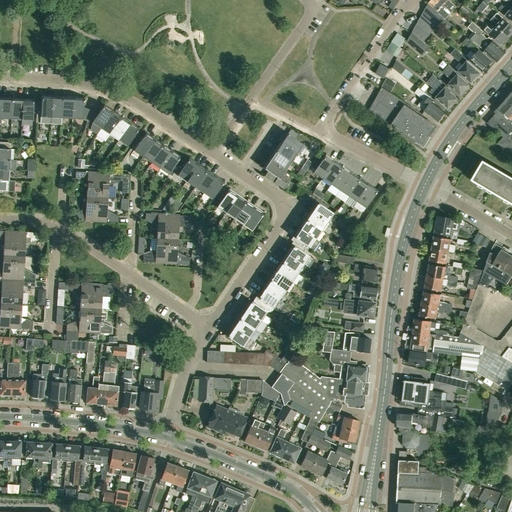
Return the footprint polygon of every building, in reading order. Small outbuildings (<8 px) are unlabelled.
[(393,10),(399,0),(388,0),(392,2),(389,7),(393,10)] [(449,0),(448,0),(431,0),(428,3),(440,14),(451,2),(449,0)] [(491,4),(490,3),(486,0),(478,9),(483,14),(491,4)] [(465,4),(460,10),(469,18),(474,12),(465,4)] [(511,6),(509,4),(505,8),(502,5),(498,9),(511,20),(511,6)] [(475,23),(483,14),(478,9),(470,19),(475,23)] [(420,17),(434,30),(440,24),(424,10),(420,17)] [(511,26),(508,22),(497,13),(490,21),(496,26),(509,38),(511,35),(511,26)] [(424,42),(434,30),(420,17),(412,32),(424,42)] [(490,38),(489,40),(481,33),(483,31),(473,22),(468,27),(478,36),(476,39),(483,45),(481,48),(497,62),(505,52),(490,38)] [(509,38),(496,26),(492,30),(486,25),(483,29),(501,45),(504,41),(506,42),(509,38)] [(430,48),(424,42),(412,32),(407,41),(423,56),(430,48)] [(476,48),(471,43),(466,39),(463,43),(472,52),(473,51),(476,53),(471,60),(483,71),(491,62),(476,48)] [(479,73),(473,67),(474,66),(468,61),(468,60),(455,49),(451,54),(463,65),(459,71),(471,82),(472,81),(473,82),(477,78),(476,77),(479,73)] [(402,75),(407,69),(396,61),(393,68),(402,75)] [(391,69),(382,65),(377,74),(385,79),(391,69)] [(468,85),(457,75),(459,74),(449,65),(443,72),(453,80),(449,84),(460,94),(461,93),(463,94),(466,90),(465,89),(468,85)] [(452,92),(446,87),(447,87),(434,76),(428,83),(440,94),(437,98),(441,101),(448,108),(449,107),(450,108),(454,104),(453,103),(457,99),(450,93),(452,92)] [(382,87),(390,93),(396,83),(388,77),(382,87)] [(424,115),(407,103),(390,93),(382,87),(374,101),(369,111),(392,125),(416,142),(416,143),(424,148),(431,137),(429,136),(436,126),(422,117),(424,115)] [(440,106),(433,100),(433,99),(418,88),(414,92),(423,99),(417,106),(438,121),(438,120),(440,120),(442,118),(442,116),(445,112),(439,107),(440,106)] [(51,117),(52,95),(42,95),(41,102),(37,102),(37,103),(36,119),(36,123),(40,123),(40,122),(50,123),(51,117)] [(61,118),(63,96),(52,95),(51,117),(50,123),(61,124),(61,118)] [(11,119),(13,97),(2,96),(1,118),(11,119)] [(72,119),(73,97),(63,96),(61,118),(72,119)] [(22,119),(23,98),(13,97),(11,119),(22,119)] [(83,108),(84,97),(73,97),(72,119),(83,119),(87,121),(91,111),(83,108)] [(33,103),(34,98),(23,98),(22,119),(22,120),(22,123),(32,124),(32,119),(36,119),(37,103),(33,103)] [(511,106),(505,100),(494,112),(496,113),(488,123),(504,137),(497,144),(505,149),(511,141),(511,140),(511,106)] [(92,122),(87,121),(85,126),(90,128),(98,133),(101,128),(113,110),(104,104),(92,122)] [(110,134),(122,116),(113,110),(101,128),(98,133),(107,139),(110,134)] [(118,140),(130,122),(122,116),(110,134),(118,140)] [(139,128),(130,122),(118,140),(127,146),(132,138),(136,141),(141,132),(138,130),(139,128)] [(133,151),(142,157),(155,139),(146,133),(144,135),(141,132),(136,141),(139,143),(133,151)] [(303,144),(295,139),(298,136),(292,132),(290,135),(285,132),(279,141),(297,153),(303,144)] [(151,163),(163,145),(155,139),(142,157),(151,163)] [(291,162),(297,153),(279,141),(273,150),(291,162)] [(0,159),(10,160),(12,160),(13,150),(10,149),(11,143),(0,142),(0,159)] [(160,168),(172,150),(163,145),(151,163),(160,168)] [(175,164),(181,156),(172,150),(160,168),(172,177),(174,173),(179,166),(175,164)] [(285,171),(291,162),(273,150),(267,158),(285,171)] [(321,178),(334,160),(325,155),(323,158),(318,155),(310,166),(315,169),(313,173),(321,178)] [(177,175),(186,182),(198,163),(190,157),(182,168),(179,166),(174,173),(177,175)] [(285,171),(267,158),(261,167),(268,171),(264,176),(274,183),(277,178),(279,179),(285,171)] [(12,160),(10,160),(0,159),(0,169),(9,170),(16,170),(16,160),(12,160)] [(330,184),(342,166),(334,160),(321,178),(330,184)] [(473,179),(479,183),(484,186),(482,188),(482,189),(483,188),(487,190),(486,191),(487,191),(488,189),(493,191),(499,195),(509,177),(483,161),(473,179)] [(195,187),(207,169),(198,163),(186,182),(195,187)] [(339,190),(351,172),(342,166),(330,184),(339,190)] [(0,179),(8,180),(9,170),(0,169),(0,179)] [(203,193),(216,175),(207,169),(195,187),(203,193)] [(97,197),(99,172),(75,171),(75,178),(82,182),(87,182),(86,196),(97,197)] [(97,197),(107,198),(108,183),(113,183),(121,181),(121,174),(99,172),(97,197)] [(347,196),(360,178),(351,172),(339,190),(347,196)] [(216,175),(203,193),(212,199),(225,181),(216,175)] [(499,195),(505,199),(509,201),(508,204),(509,203),(511,204),(511,178),(509,177),(499,195)] [(356,202),(368,184),(360,178),(347,196),(356,202)] [(8,181),(8,180),(0,179),(0,190),(8,191),(8,192),(14,192),(14,181),(8,181)] [(363,212),(378,190),(368,184),(356,202),(357,202),(353,207),(361,212),(363,212)] [(225,213),(237,195),(229,189),(216,207),(225,213)] [(234,219),(246,201),(237,195),(225,213),(234,219)] [(96,221),(97,197),(86,196),(85,210),(81,210),(73,213),(72,220),(96,221)] [(107,212),(107,198),(97,197),(96,221),(119,222),(119,216),(112,212),(107,212)] [(242,225),(255,206),(246,201),(234,219),(242,225)] [(310,209),(328,222),(334,213),(315,201),(310,209)] [(255,206),(242,225),(251,231),(264,212),(255,206)] [(322,231),(328,222),(310,209),(304,218),(322,231)] [(344,216),(337,211),(335,215),(341,219),(344,216)] [(167,238),(169,214),(146,213),(145,220),(153,224),(157,224),(157,238),(167,238)] [(167,238),(178,239),(179,225),(184,225),(191,222),(192,216),(169,214),(167,238)] [(452,230),(457,231),(458,231),(460,223),(454,221),(454,219),(438,216),(435,233),(445,235),(450,235),(451,236),(452,230)] [(316,240),(322,231),(304,218),(298,227),(316,240)] [(307,250),(309,248),(313,251),(319,242),(316,240),(298,227),(291,237),(292,238),(291,240),(293,241),(295,242),(307,250)] [(14,256),(16,231),(0,230),(0,242),(4,243),(3,255),(14,256)] [(14,256),(24,256),(25,242),(29,242),(38,239),(38,233),(16,231),(14,256)] [(471,244),(485,246),(489,240),(478,233),(471,244)] [(434,237),(432,249),(448,252),(455,253),(457,245),(450,244),(451,240),(444,238),(434,237)] [(166,263),(167,238),(157,238),(156,252),(151,252),(143,255),(143,262),(166,263)] [(177,253),(178,239),(167,238),(166,263),(189,264),(189,257),(182,254),(177,253)] [(308,254),(309,252),(307,250),(295,242),(293,241),(285,253),(303,265),(307,268),(314,258),(308,254)] [(446,263),(448,252),(432,249),(430,260),(446,263)] [(511,275),(511,256),(509,254),(501,250),(497,257),(490,253),(484,271),(481,278),(481,279),(489,284),(493,277),(497,279),(500,281),(506,272),(511,276),(511,275)] [(297,274),(303,265),(285,253),(279,261),(297,274)] [(335,254),(334,261),(353,264),(354,258),(340,255),(335,254)] [(0,278),(13,280),(14,256),(3,255),(2,269),(0,268),(0,278)] [(23,270),(24,256),(14,256),(13,280),(35,281),(35,274),(28,270),(23,270)] [(292,282),(297,274),(279,261),(274,270),(292,282)] [(362,280),(366,280),(376,282),(376,281),(378,280),(378,277),(377,276),(377,275),(377,270),(370,269),(371,267),(355,264),(354,271),(363,273),(362,280)] [(445,267),(439,266),(429,264),(427,276),(457,282),(458,277),(444,275),(445,267)] [(470,275),(481,278),(484,271),(471,269),(470,275)] [(286,291),(292,282),(274,270),(268,278),(286,291)] [(469,278),(469,279),(475,280),(474,285),(478,286),(479,284),(481,279),(481,278),(470,275),(469,278)] [(319,276),(313,284),(319,288),(324,280),(319,276)] [(456,286),(457,282),(427,276),(425,288),(441,291),(442,283),(456,286)] [(11,304),(13,280),(0,278),(0,288),(1,289),(0,303),(11,304)] [(280,300),(286,291),(268,278),(262,287),(280,300)] [(35,288),(35,281),(13,280),(11,304),(21,304),(22,290),(27,290),(35,288)] [(91,308),(92,284),(58,282),(58,289),(69,290),(76,293),(80,294),(80,308),(91,308)] [(376,287),(367,286),(361,285),(361,286),(349,284),(335,282),(334,288),(348,290),(354,291),(353,296),(359,297),(365,298),(375,299),(376,287)] [(91,308),(101,309),(102,295),(106,295),(114,292),(114,285),(92,284),(91,308)] [(502,357),(509,348),(511,344),(511,327),(501,341),(497,341),(478,329),(475,325),(489,289),(489,288),(488,288),(487,287),(479,284),(478,286),(476,290),(473,299),(470,308),(469,312),(466,319),(461,332),(502,357)] [(274,309),(280,300),(262,287),(256,296),(258,298),(256,300),(272,311),(274,308),(274,309)] [(440,295),(434,294),(424,292),(422,304),(438,307),(451,309),(452,305),(439,302),(440,295)] [(256,300),(254,303),(248,300),(242,309),(260,321),(267,312),(271,312),(272,311),(256,300)] [(374,303),(364,302),(359,301),(359,302),(347,300),(346,307),(358,309),(357,315),(373,317),(374,303)] [(0,327),(10,328),(11,304),(0,303),(0,308),(0,327)] [(20,318),(21,304),(11,304),(10,328),(32,329),(33,322),(25,319),(20,318)] [(450,314),(451,309),(438,307),(422,304),(419,315),(436,318),(437,312),(450,314)] [(89,333),(91,308),(80,308),(79,322),(74,321),(66,324),(66,331),(89,333)] [(100,323),(101,309),(91,308),(89,333),(112,334),(112,327),(105,323),(100,323)] [(255,330),(260,321),(242,309),(237,317),(255,330)] [(249,338),(255,330),(237,317),(231,326),(249,338)] [(436,322),(431,322),(415,320),(413,331),(443,335),(451,336),(451,331),(435,329),(436,322)] [(345,322),(344,329),(363,332),(364,324),(345,322)] [(258,344),(249,338),(231,326),(225,335),(249,350),(250,350),(254,350),(258,344)] [(325,331),(323,348),(332,349),(334,332),(325,331)] [(451,336),(443,335),(413,331),(411,349),(427,351),(438,353),(461,356),(463,356),(479,358),(476,371),(506,389),(511,379),(511,362),(502,357),(461,332),(460,342),(459,342),(459,338),(451,336)] [(370,339),(359,337),(359,333),(351,333),(349,345),(350,345),(349,350),(368,353),(370,339)] [(32,340),(32,347),(44,348),(44,341),(32,340)] [(95,343),(89,343),(86,364),(93,365),(95,343)] [(126,356),(127,345),(119,344),(119,347),(113,346),(113,354),(126,356)] [(127,345),(126,356),(125,359),(135,360),(136,346),(127,345)] [(159,356),(160,349),(145,347),(144,354),(159,356)] [(511,349),(509,348),(502,357),(511,362),(511,349)] [(269,366),(276,356),(267,349),(264,353),(263,365),(268,366),(269,366)] [(344,403),(345,404),(361,406),(366,368),(361,367),(355,366),(356,362),(350,361),(346,360),(348,351),(332,349),(331,349),(330,353),(330,359),(334,364),(334,372),(340,372),(339,379),(335,379),(322,377),(320,380),(291,358),(288,365),(287,365),(280,374),(293,384),(289,390),(288,391),(287,392),(288,397),(289,400),(311,413),(309,417),(311,418),(318,422),(318,423),(327,408),(331,399),(344,403)] [(438,353),(427,351),(427,354),(410,352),(409,363),(425,366),(426,361),(437,362),(437,359),(438,353)] [(274,370),(282,360),(276,356),(269,366),(274,370)] [(476,371),(479,358),(463,356),(461,356),(460,369),(476,371)] [(279,374),(287,363),(282,360),(274,370),(279,374)] [(110,372),(111,362),(105,361),(102,389),(98,388),(96,404),(106,405),(109,378),(110,372)] [(12,395),(13,363),(8,363),(7,380),(1,380),(2,374),(0,373),(0,395),(1,395),(2,396),(4,396),(5,395),(12,395)] [(25,395),(25,380),(18,380),(19,363),(13,363),(12,395),(18,395),(18,397),(22,397),(22,395),(25,395)] [(439,373),(449,376),(449,366),(440,364),(439,373)] [(46,381),(47,373),(48,373),(49,366),(42,365),(41,375),(33,375),(30,396),(32,396),(33,398),(36,398),(37,396),(43,397),(44,389),(45,389),(46,381)] [(460,369),(452,367),(450,376),(467,381),(473,382),(475,373),(476,371),(460,369)] [(59,374),(53,374),(50,399),(63,400),(65,383),(66,369),(59,369),(59,374)] [(76,379),(77,373),(77,370),(70,369),(67,401),(72,401),(72,403),(77,403),(78,402),(79,402),(82,379),(76,379)] [(132,379),(129,378),(129,372),(124,371),(124,378),(122,392),(124,392),(122,406),(134,408),(136,393),(137,386),(131,385),(132,379)] [(116,406),(118,390),(118,386),(114,386),(115,372),(110,372),(109,378),(106,405),(116,406)] [(449,376),(439,373),(435,372),(433,381),(465,389),(467,381),(450,376),(449,376)] [(96,404),(98,388),(97,388),(99,377),(93,377),(92,388),(88,387),(86,403),(96,404)] [(200,381),(195,380),(195,391),(194,391),(194,399),(199,399),(199,401),(211,402),(213,378),(200,377),(200,381)] [(213,378),(212,387),(230,388),(231,379),(213,378)] [(453,419),(455,408),(445,407),(446,402),(439,401),(440,392),(430,391),(431,384),(425,383),(426,379),(416,378),(415,382),(404,380),(403,385),(404,387),(403,398),(400,399),(399,405),(421,408),(421,409),(445,412),(444,417),(444,418),(449,419),(453,419)] [(246,395),(247,393),(248,380),(240,379),(239,391),(238,395),(246,395)] [(142,388),(141,392),(140,409),(155,410),(156,399),(161,399),(163,381),(156,380),(155,385),(150,385),(149,389),(142,388)] [(262,393),(262,380),(248,380),(247,393),(262,393)] [(262,380),(262,393),(261,396),(275,402),(280,393),(262,380)] [(283,406),(280,393),(275,402),(273,407),(281,410),(283,406)] [(343,405),(332,401),(329,408),(340,413),(343,405)] [(225,430),(233,408),(229,407),(228,410),(216,406),(212,416),(209,417),(207,422),(208,424),(207,426),(224,432),(225,430)] [(282,422),(290,409),(285,406),(277,419),(282,422)] [(233,408),(225,430),(229,432),(230,434),(234,436),(237,434),(239,435),(246,418),(240,415),(241,412),(233,408)] [(290,409),(282,422),(288,425),(296,412),(290,409)] [(410,427),(412,427),(412,422),(426,425),(426,415),(412,412),(412,413),(398,412),(397,426),(402,427),(402,431),(404,434),(403,435),(402,444),(406,449),(415,449),(420,445),(420,436),(416,431),(410,431),(410,427)] [(359,421),(349,419),(347,418),(347,416),(338,414),(336,420),(338,421),(337,427),(342,428),(356,431),(359,421)] [(444,418),(444,417),(433,414),(430,430),(442,432),(444,418)] [(307,442),(312,434),(315,429),(314,429),(318,422),(311,418),(302,439),(307,442)] [(264,423),(258,421),(254,419),(248,432),(244,441),(255,446),(262,430),(261,430),(264,423)] [(265,450),(275,428),(275,427),(264,423),(261,430),(262,430),(255,446),(265,450)] [(354,442),(356,431),(342,428),(337,427),(335,426),(334,432),(332,439),(342,441),(342,439),(344,440),(354,442)] [(312,434),(323,439),(326,434),(315,429),(312,434)] [(281,440),(283,436),(285,432),(280,430),(277,438),(276,437),(274,443),(270,452),(276,455),(275,456),(281,458),(288,443),(281,440)] [(323,440),(323,439),(312,434),(307,442),(321,448),(324,441),(323,440)] [(301,444),(298,443),(298,441),(291,438),(289,443),(288,443),(281,458),(286,461),(287,460),(293,463),(297,454),(300,448),(299,448),(301,444)] [(12,459),(20,459),(20,440),(13,440),(13,441),(8,441),(8,467),(11,467),(12,459)] [(37,468),(39,443),(34,442),(34,441),(27,440),(26,457),(33,457),(33,459),(34,459),(33,468),(37,468)] [(324,441),(321,448),(326,451),(330,443),(324,441)] [(51,458),(50,458),(51,442),(44,442),(44,443),(39,443),(37,468),(41,468),(42,463),(50,464),(51,458)] [(66,461),(68,443),(61,443),(60,444),(55,444),(54,458),(52,457),(52,469),(57,469),(58,458),(60,458),(59,460),(66,461)] [(80,460),(78,460),(79,446),(74,446),(74,444),(68,443),(66,461),(73,462),(73,459),(76,459),(73,484),(78,485),(80,460)] [(94,464),(96,446),(89,445),(89,447),(84,447),(82,460),(80,460),(78,485),(84,485),(87,461),(88,461),(87,463),(94,464)] [(108,463),(106,463),(108,449),(102,449),(103,447),(96,446),(94,464),(100,465),(101,462),(103,463),(101,482),(106,482),(108,463)] [(339,470),(337,470),(334,468),(340,456),(348,460),(351,452),(342,448),(339,447),(336,453),(335,453),(332,458),(330,464),(333,466),(332,468),(331,467),(330,469),(326,478),(341,485),(346,474),(346,473),(347,471),(340,468),(339,470)] [(120,475),(124,452),(113,450),(110,466),(109,473),(120,475)] [(311,471),(317,456),(307,451),(300,466),(311,471)] [(332,458),(335,453),(331,451),(327,460),(317,456),(311,471),(320,475),(326,463),(330,464),(332,458)] [(120,475),(126,476),(131,477),(132,470),(132,471),(135,454),(124,452),(120,475)] [(141,455),(137,472),(135,479),(144,481),(141,490),(144,491),(148,492),(158,464),(152,462),(153,458),(141,455)] [(416,461),(409,461),(399,460),(396,503),(399,503),(398,511),(434,511),(439,504),(441,492),(455,493),(456,480),(442,479),(443,475),(426,474),(427,470),(419,469),(419,462),(416,461)] [(171,483),(177,466),(166,463),(161,478),(160,478),(158,484),(164,486),(166,480),(171,483)] [(177,466),(171,483),(178,485),(176,490),(181,492),(183,486),(182,486),(188,470),(177,466)] [(199,492),(205,477),(199,475),(200,473),(195,471),(194,473),(193,472),(187,488),(192,489),(199,492)] [(198,511),(205,494),(210,496),(216,481),(214,480),(215,479),(210,477),(210,479),(205,477),(199,492),(192,509),(198,511)] [(219,511),(231,486),(229,485),(229,486),(226,485),(227,484),(221,482),(214,498),(220,500),(214,511),(219,511)] [(19,485),(8,484),(8,487),(7,493),(18,494),(19,485)] [(231,510),(240,490),(234,487),(234,489),(232,488),(232,486),(231,486),(219,511),(224,511),(226,508),(231,510)] [(469,496),(476,500),(482,489),(475,486),(469,496)] [(488,499),(492,491),(485,489),(483,492),(482,494),(479,498),(486,502),(487,500),(488,499)] [(240,490),(231,510),(230,511),(235,511),(237,507),(243,510),(249,494),(243,491),(243,492),(241,491),(241,490),(240,490)] [(489,499),(495,503),(498,504),(502,493),(494,490),(489,499)] [(504,511),(507,511),(511,498),(503,495),(497,509),(504,511)] [(114,505),(126,507),(128,498),(116,496),(114,505)]
